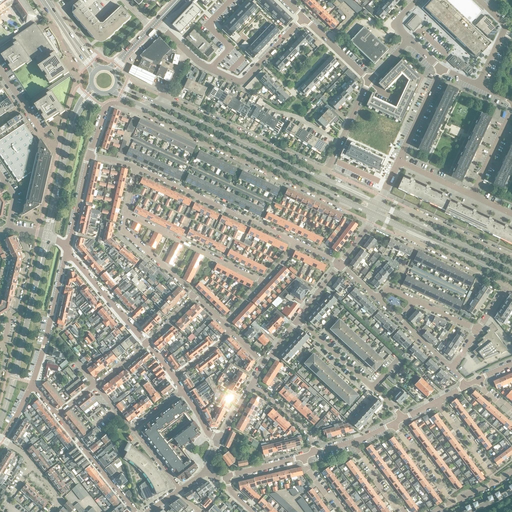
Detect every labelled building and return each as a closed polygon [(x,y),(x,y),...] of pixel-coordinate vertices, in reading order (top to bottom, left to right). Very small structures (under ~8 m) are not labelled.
[(0,0),(0,23),(1,22),(0,20),(0,12),(13,3),(26,22),(35,16),(24,0),(0,0)] [(253,0),(252,2),(255,5),(257,3),(281,26),(283,24),(285,26),(292,19),(284,11),(276,4),(271,0),(253,0)] [(311,8),(316,3),(313,0),(310,0),(307,4),(311,8)] [(395,6),(390,0),(389,0),(385,0),(383,3),(385,5),(391,10),(395,6)] [(431,1),(424,7),(476,56),(479,53),(479,52),(481,50),(483,52),(482,52),(483,52),(491,43),(489,41),(483,35),(477,29),(476,29),(470,23),(482,11),(470,0),(432,0),(431,1)] [(73,6),(72,13),(73,14),(74,15),(75,14),(79,20),(79,21),(80,23),(81,23),(82,23),(86,28),(86,29),(88,31),(88,32),(89,31),(93,36),(93,37),(93,38),(94,39),(95,39),(97,40),(98,41),(101,42),(103,41),(105,40),(106,40),(107,40),(108,38),(109,38),(108,37),(113,32),(114,33),(114,32),(116,31),(117,30),(116,30),(121,25),(122,26),(122,25),(124,24),(124,23),(124,22),(129,18),(130,18),(131,17),(127,12),(126,12),(122,7),(121,9),(107,21),(103,25),(100,25),(99,25),(96,20),(79,1),(75,5),(74,5),(73,6)] [(250,1),(243,9),(250,16),(258,8),(255,5),(252,2),(250,1)] [(193,3),(172,25),(180,33),(201,11),(193,3)] [(321,7),(316,3),(311,8),(315,12),(321,7)] [(374,11),(368,5),(366,8),(372,13),(374,11)] [(381,9),(386,15),(391,10),(385,5),(381,9)] [(321,7),(315,12),(320,17),(325,11),(321,7)] [(386,15),(381,9),(379,8),(376,11),(378,12),(376,14),(382,19),(386,15)] [(243,9),(235,17),(242,24),(250,16),(243,9)] [(329,15),(325,11),(320,17),(324,21),(329,15)] [(334,19),(329,15),(324,21),(328,25),(334,19)] [(420,23),(417,19),(419,17),(416,15),(407,25),(413,30),(420,23)] [(488,19),(485,16),(476,25),(480,29),(487,35),(494,28),(495,27),(492,23),(493,22),(489,18),(488,19)] [(235,17),(228,25),(231,28),(235,32),(235,31),(242,24),(235,17)] [(334,19),(328,25),(333,29),(338,23),(334,19)] [(14,46),(3,54),(14,71),(34,57),(51,82),(68,71),(35,23),(10,40),(12,43),(14,46)] [(272,24),(269,27),(276,34),(279,31),(272,24)] [(228,25),(223,30),(226,33),(231,28),(228,25)] [(269,27),(266,31),(273,38),(276,34),(269,27)] [(389,49),(385,46),(364,27),(350,42),(374,64),(389,49)] [(231,28),(226,33),(236,42),(241,37),(235,31),(235,32),(231,28)] [(497,32),(494,28),(487,35),(487,36),(490,39),(497,32)] [(185,38),(208,60),(219,49),(211,42),(209,44),(194,29),(185,38)] [(266,31),(263,34),(270,41),(273,38),(266,31)] [(307,42),(312,38),(311,37),(305,31),(301,36),(307,42)] [(263,34),(260,37),(267,44),(270,41),(263,34)] [(301,36),(296,41),(303,47),(307,42),(301,36)] [(138,67),(156,76),(169,82),(174,73),(174,72),(173,73),(159,66),(163,57),(166,54),(169,56),(173,52),(159,37),(159,38),(141,56),(140,55),(140,56),(142,58),(143,58),(138,67)] [(260,37),(257,40),(264,47),(267,44),(260,37)] [(257,40),(254,43),(261,50),(264,47),(257,40)] [(245,41),(240,46),(249,55),(254,50),(251,46),(245,41)] [(296,41),(292,46),(298,52),(300,53),(302,52),(300,50),(303,47),(296,41)] [(251,46),(254,50),(258,53),(261,50),(254,43),(251,46)] [(292,46),(287,50),(294,56),(298,52),(292,46)] [(254,50),(249,55),(253,59),(258,53),(254,50)] [(294,56),(287,50),(283,55),(289,61),(294,56)] [(177,65),(180,56),(175,55),(172,55),(171,59),(174,60),(172,64),(177,65)] [(283,55),(279,60),(285,66),(289,61),(283,55)] [(331,56),(327,61),(333,67),(337,62),(331,56)] [(457,61),(457,60),(454,57),(450,61),(457,67),(458,66),(459,64),(456,62),(457,61)] [(463,68),(465,65),(459,58),(457,60),(457,61),(456,62),(459,64),(458,66),(461,69),(462,68),(463,68)] [(285,66),(279,60),(278,60),(277,60),(275,62),(276,63),(274,65),(275,65),(273,67),(278,72),(285,66)] [(372,93),(366,105),(401,121),(413,95),(415,91),(418,85),(421,78),(420,77),(417,74),(411,69),(402,60),(378,84),(385,90),(401,73),(400,73),(401,72),(410,80),(411,81),(410,82),(409,82),(406,88),(397,108),(398,108),(397,110),(372,98),(374,94),(372,93)] [(329,72),(333,67),(327,61),(322,66),(329,72)] [(155,76),(132,65),(130,69),(128,74),(151,85),(153,80),(155,76)] [(465,65),(463,68),(469,74),(473,70),(469,67),(468,68),(465,65)] [(322,66),(318,70),(324,76),(329,72),(322,66)] [(318,70),(313,75),(320,81),(324,76),(318,70)] [(263,77),(261,79),(260,81),(265,85),(271,79),(266,74),(265,75),(263,77)] [(315,85),(320,81),(313,75),(309,79),(315,85)] [(188,92),(193,81),(188,79),(183,90),(184,88),(186,89),(185,91),(188,92)] [(195,95),(197,96),(202,86),(200,84),(202,80),(199,79),(197,83),(193,93),(195,94),(195,95)] [(265,85),(269,90),(275,83),(271,79),(265,85)] [(309,79),(305,84),(311,90),(315,85),(309,79)] [(355,83),(353,81),(351,79),(351,80),(347,84),(353,90),(358,86),(355,83)] [(197,83),(193,81),(188,92),(191,93),(191,92),(193,93),(197,83)] [(207,88),(202,86),(197,96),(197,97),(197,96),(200,97),(201,96),(203,97),(202,99),(206,89),(209,90),(211,84),(209,83),(207,88)] [(280,88),(275,83),(269,90),(274,94),(280,88)] [(213,99),(219,89),(211,84),(209,90),(209,91),(211,92),(208,97),(209,97),(210,95),(212,96),(211,98),(213,99)] [(306,95),(311,90),(305,84),(300,89),(301,90),(299,91),(305,97),(307,95),(306,95)] [(347,84),(342,89),(349,95),(353,90),(347,84)] [(444,94),(441,101),(451,106),(454,99),(455,97),(458,90),(448,85),(445,92),(444,91),(442,93),(444,94)] [(222,105),(228,95),(226,93),(228,90),(226,88),(224,92),(218,100),(220,102),(220,103),(222,105)] [(285,92),(280,88),(274,94),(279,98),(285,92)] [(224,92),(219,89),(213,99),(213,100),(213,99),(216,101),(217,99),(218,100),(224,92)] [(338,93),(340,95),(346,101),(350,96),(349,95),(342,89),(338,93)] [(60,104),(52,92),(36,103),(40,110),(44,107),(45,108),(41,111),(43,113),(47,110),(47,111),(43,114),(48,121),(64,109),(60,104)] [(229,92),(228,95),(222,105),(225,106),(225,105),(227,106),(232,97),(234,95),(229,92)] [(289,96),(285,92),(279,98),(283,103),(289,96)] [(342,105),(346,101),(340,95),(335,99),(342,105)] [(3,100),(10,110),(14,107),(8,97),(3,100)] [(237,100),(232,97),(227,106),(229,107),(228,109),(231,110),(237,100)] [(234,110),(236,111),(243,101),(244,99),(241,98),(239,102),(237,100),(231,110),(233,112),(234,110)] [(337,110),(342,105),(335,99),(333,98),(329,102),(337,110)] [(10,110),(3,100),(0,102),(0,105),(5,113),(10,110)] [(247,103),(243,101),(236,111),(238,113),(237,114),(240,115),(239,116),(240,116),(246,106),(247,103)] [(451,106),(441,101),(437,108),(436,107),(435,109),(436,110),(433,117),(443,122),(447,115),(446,115),(447,113),(448,113),(451,106)] [(250,108),(246,106),(240,116),(242,117),(243,116),(245,117),(244,119),(250,108)] [(257,107),(255,111),(250,118),(251,118),(252,116),(254,117),(253,119),(255,120),(261,110),(257,107)] [(325,113),(334,121),(336,119),(334,118),(336,116),(337,118),(338,118),(334,114),(335,112),(331,108),(329,110),(329,109),(325,113)] [(266,113),(261,110),(255,120),(255,121),(256,120),(258,122),(259,120),(261,121),(266,113)] [(318,114),(321,117),(329,124),(330,122),(331,123),(333,121),(333,122),(334,121),(325,113),(323,115),(320,112),(318,114)] [(264,126),(270,116),(266,113),(261,121),(260,123),(264,126)] [(275,118),(277,115),(275,113),(273,117),(270,116),(264,126),(268,128),(269,127),(275,118)] [(488,125),(492,118),(481,113),(478,120),(477,122),(474,129),(484,134),(487,127),(489,128),(490,126),(488,125)] [(15,124),(22,120),(24,118),(21,114),(12,119),(15,124)] [(330,125),(329,124),(321,117),(318,121),(317,120),(315,122),(320,127),(322,125),(326,129),(327,129),(325,127),(327,126),(328,127),(330,125)] [(429,126),(426,133),(436,138),(439,131),(440,129),(443,122),(433,117),(430,124),(429,123),(427,125),(429,126)] [(279,121),(275,118),(269,127),(271,128),(271,129),(273,131),(279,121)] [(7,130),(15,124),(12,119),(4,125),(7,130)] [(154,126),(146,122),(140,119),(137,128),(151,134),(154,126)] [(284,124),(279,121),(273,131),(276,132),(276,131),(278,132),(277,134),(284,124)] [(289,135),(295,125),(289,121),(285,127),(287,128),(284,132),(284,133),(286,131),(287,132),(287,133),(289,135)] [(298,126),(295,125),(289,135),(292,136),(292,135),(294,136),(302,123),(300,122),(298,126)] [(298,140),(298,141),(304,130),(302,129),(304,125),(302,123),(294,136),(296,137),(296,139),(298,140)] [(24,124),(10,134),(9,134),(0,140),(0,153),(18,181),(31,173),(32,173),(22,216),(39,206),(40,204),(41,204),(52,156),(51,156),(51,154),(40,138),(38,145),(35,140),(36,140),(35,137),(34,138),(24,124)] [(151,134),(158,137),(165,141),(169,133),(154,126),(151,134)] [(307,146),(313,136),(311,134),(313,130),(311,129),(309,133),(303,142),(305,143),(304,144),(307,146)] [(484,134),(474,129),(470,136),(471,136),(470,138),(469,138),(466,145),(477,150),(480,143),(481,144),(482,141),(481,141),(484,134)] [(309,133),(304,130),(298,141),(298,140),(301,142),(301,140),(303,142),(309,133)] [(183,139),(174,135),(169,133),(165,141),(179,147),(183,139)] [(421,142),(418,149),(421,150),(428,154),(432,147),(431,146),(432,144),(433,145),(436,138),(426,133),(422,139),(421,139),(420,141),(421,142)] [(320,134),(317,138),(312,147),(314,148),(313,150),(316,151),(315,151),(316,151),(322,141),(319,140),(322,136),(320,134)] [(317,138),(313,136),(307,146),(309,147),(310,146),(312,147),(317,138)] [(179,147),(186,151),(192,154),(196,145),(183,139),(179,147)] [(341,153),(340,156),(370,170),(375,172),(379,174),(381,170),(382,170),(384,167),(382,166),(386,157),(383,155),(382,158),(355,145),(356,143),(347,139),(344,145),(349,147),(347,151),(343,150),(341,153)] [(329,145),(322,141),(316,151),(318,153),(319,151),(321,152),(320,154),(322,151),(324,152),(329,145)] [(459,161),(469,166),(472,159),(474,160),(475,157),(473,157),(477,150),(466,145),(463,152),(462,154),(459,161)] [(127,155),(132,158),(135,151),(136,149),(134,148),(133,149),(130,148),(127,155)] [(132,158),(137,160),(141,153),(135,151),(132,158)] [(202,161),(205,154),(200,151),(197,158),(202,161)] [(501,168),(511,173),(511,171),(511,153),(508,152),(505,159),(504,158),(503,161),(504,161),(501,168)] [(143,163),(146,156),(141,153),(137,160),(143,163)] [(206,154),(205,154),(202,161),(207,163),(210,156),(206,154)] [(143,163),(148,165),(151,158),(146,156),(143,163)] [(212,166),(216,159),(211,157),(211,156),(210,156),(207,163),(212,166)] [(153,168),(156,161),(151,158),(148,165),(153,168)] [(216,159),(212,166),(218,168),(221,161),(216,159)] [(153,168),(158,170),(162,163),(156,161),(153,168)] [(221,161),(218,168),(223,171),(226,164),(222,162),(222,161),(221,161)] [(469,166),(459,161),(456,168),(455,170),(451,177),(462,182),(465,175),(466,176),(467,173),(466,173),(469,166)] [(164,173),(167,165),(162,163),(158,170),(164,173)] [(232,166),(226,164),(223,171),(228,173),(232,166)] [(164,173),(169,175),(172,168),(167,165),(164,173)] [(234,176),(237,169),(232,166),(228,173),(234,176)] [(169,175),(174,178),(177,170),(172,168),(169,175)] [(496,177),(493,184),(503,189),(507,182),(506,182),(507,180),(508,180),(511,173),(501,168),(498,175),(496,174),(495,177),(496,177)] [(174,178),(180,180),(183,173),(177,170),(174,178)] [(245,181),(248,174),(243,171),(239,178),(245,181)] [(125,183),(126,176),(120,175),(120,174),(118,174),(117,176),(117,177),(120,178),(119,181),(125,183)] [(186,181),(191,184),(195,177),(189,174),(186,181)] [(245,181),(250,183),(253,176),(249,174),(248,174),(245,181)] [(255,186),(259,179),(254,177),(254,176),(253,176),(250,183),(255,186)] [(146,186),(149,180),(143,177),(140,183),(146,186)] [(196,186),(200,179),(195,177),(191,184),(196,186)] [(410,180),(403,177),(398,188),(404,191),(405,191),(405,190),(408,191),(407,192),(407,193),(408,192),(414,195),(419,185),(413,182),(414,179),(411,178),(410,180)] [(196,186),(202,189),(205,182),(200,179),(196,186)] [(255,186),(261,188),(264,181),(259,179),(255,186)] [(155,183),(149,180),(146,186),(152,189),(155,183)] [(266,191),(269,184),(264,181),(261,188),(266,191)] [(207,191),(210,184),(205,182),(202,189),(207,191)] [(161,186),(155,183),(152,189),(158,192),(161,186)] [(207,191),(212,194),(216,187),(210,184),(207,191)] [(266,191),(271,193),(274,186),(269,184),(266,191)] [(423,200),(430,203),(435,192),(428,189),(430,187),(427,185),(425,188),(419,185),(414,195),(420,198),(420,199),(421,199),(421,198),(423,199),(423,200)] [(165,194),(167,189),(161,186),(158,192),(165,194)] [(271,193),(276,196),(277,196),(280,189),(275,186),(274,186),(271,193)] [(122,196),(123,189),(115,187),(114,189),(117,190),(116,194),(122,196)] [(217,196),(221,189),(216,187),(212,194),(217,196)] [(173,192),(167,189),(165,194),(171,197),(173,192)] [(217,196),(223,199),(226,192),(221,189),(217,196)] [(290,198),(293,191),(291,190),(288,189),(284,196),(290,198)] [(290,198),(296,201),(299,194),(298,194),(298,193),(296,192),(296,193),(293,191),(290,198)] [(177,200),(179,195),(173,192),(171,197),(177,200)] [(223,199),(228,201),(231,194),(226,192),(223,199)] [(445,213),(445,212),(450,202),(451,200),(444,197),(445,194),(443,193),(441,195),(435,192),(430,203),(436,206),(437,205),(439,206),(439,207),(439,208),(439,207),(446,210),(444,212),(445,213)] [(228,201),(233,204),(237,197),(231,194),(228,201)] [(296,201),(301,204),(304,197),(304,196),(302,195),(299,194),(296,201)] [(185,198),(179,195),(177,200),(183,203),(185,198)] [(233,204),(239,206),(242,199),(237,197),(233,204)] [(301,204),(307,206),(310,199),(309,199),(309,198),(307,197),(307,198),(304,197),(301,204)] [(185,198),(183,203),(189,206),(192,201),(185,198)] [(239,206),(244,209),(247,202),(242,199),(239,206)] [(310,199),(307,206),(312,209),(315,202),(315,201),(313,200),(310,199)] [(119,209),(120,202),(114,201),(111,200),(111,202),(111,203),(114,204),(113,207),(119,209)] [(249,211),(252,204),(247,202),(244,209),(249,211)] [(318,203),(315,202),(312,209),(317,211),(321,204),(320,204),(318,203)] [(461,220),(466,209),(460,206),(461,203),(458,202),(457,205),(450,202),(445,212),(451,215),(451,216),(452,216),(452,215),(454,216),(454,217),(461,220)] [(83,211),(98,214),(100,215),(100,212),(91,209),(92,207),(88,206),(88,205),(87,204),(86,203),(84,204),(84,206),(83,206),(83,208),(83,211)] [(195,203),(192,209),(199,212),(201,206),(195,203)] [(249,211),(254,214),(258,206),(252,204),(249,211)] [(324,205),(321,204),(317,211),(323,214),(326,207),(326,206),(324,205)] [(140,215),(143,210),(137,206),(134,212),(140,215)] [(207,209),(201,206),(199,212),(201,213),(201,215),(204,216),(205,214),(207,209)] [(258,206),(254,214),(260,216),(263,209),(258,206)] [(323,214),(328,216),(332,209),(331,209),(329,208),(326,207),(323,214)] [(205,214),(211,217),(213,212),(207,209),(205,214)] [(328,216),(334,219),(337,212),(336,212),(337,211),(335,210),(334,211),(332,209),(328,216)] [(470,224),(476,227),(481,216),(475,213),(476,211),(473,209),(472,212),(466,209),(461,220),(467,223),(468,222),(470,223),(470,224)] [(140,215),(146,218),(149,213),(143,210),(140,215)] [(220,215),(213,212),(211,217),(217,220),(220,215)] [(337,212),(334,219),(340,222),(343,215),(337,212)] [(146,218),(152,221),(155,216),(149,213),(146,218)] [(265,218),(272,221),(274,216),(268,213),(265,218)] [(81,220),(99,224),(99,222),(90,219),(90,217),(82,215),(82,216),(81,216),(81,217),(81,218),(81,220)] [(152,221),(158,224),(161,219),(155,216),(152,221)] [(220,221),(226,224),(228,219),(222,216),(220,221)] [(280,219),(274,216),(272,221),(278,224),(280,219)] [(488,220),(481,216),(476,227),(483,230),(483,231),(484,229),(486,230),(485,232),(486,232),(486,231),(492,235),(498,224),(491,221),(492,218),(489,217),(488,220)] [(278,224),(284,227),(286,221),(286,222),(287,220),(281,217),(280,219),(278,224)] [(158,224),(164,227),(167,222),(161,219),(158,224)] [(235,222),(228,219),(226,224),(232,227),(235,222)] [(284,227),(290,230),(292,224),(286,222),(286,221),(284,227)] [(348,227),(353,231),(357,225),(353,221),(348,227)] [(131,228),(138,232),(137,231),(138,229),(139,229),(141,225),(134,222),(132,226),(131,227),(132,227),(131,229),(131,228)] [(164,227),(170,230),(173,225),(167,222),(164,227)] [(236,231),(234,234),(237,236),(239,233),(237,232),(238,230),(241,225),(235,222),(232,227),(235,229),(234,231),(236,231)] [(290,230),(296,233),(298,227),(292,224),(290,230)] [(502,239),(508,242),(511,233),(511,230),(507,228),(508,226),(505,224),(504,227),(498,224),(492,235),(499,238),(498,238),(499,238),(500,237),(502,238),(501,239),(502,239)] [(170,230),(176,233),(179,228),(173,225),(170,230)] [(247,228),(241,225),(238,230),(244,233),(247,228)] [(296,233),(302,236),(304,230),(298,227),(296,233)] [(349,236),(353,231),(348,227),(344,232),(349,236)] [(179,228),(176,233),(182,236),(185,231),(179,228)] [(251,228),(250,229),(248,234),(255,237),(257,231),(251,228)] [(187,235),(194,238),(196,232),(190,229),(187,235)] [(308,238),(311,233),(304,230),(302,236),(308,238)] [(345,241),(349,236),(344,232),(342,230),(340,232),(343,234),(340,237),(345,241)] [(263,234),(257,231),(255,237),(261,240),(263,234)] [(111,238),(112,233),(105,232),(103,238),(99,237),(97,242),(99,243),(111,238)] [(151,239),(159,242),(158,242),(159,239),(160,240),(162,236),(155,232),(153,237),(152,237),(153,237),(152,239),(151,239)] [(200,241),(202,235),(196,232),(194,238),(200,241)] [(308,238),(314,241),(317,236),(311,233),(308,238)] [(269,237),(263,234),(261,240),(267,242),(269,237)] [(200,241),(206,244),(208,238),(202,235),(200,241)] [(14,236),(4,240),(11,255),(12,255),(13,258),(13,260),(21,262),(22,257),(19,251),(21,250),(19,247),(21,246),(17,239),(16,239),(14,236)] [(317,236),(314,241),(320,244),(323,239),(317,236)] [(77,250),(86,242),(84,240),(85,239),(77,237),(76,240),(75,240),(75,242),(76,243),(75,246),(75,247),(77,250)] [(275,240),(269,237),(267,242),(273,245),(275,240)] [(341,246),(345,241),(340,237),(336,243),(341,246)] [(367,242),(372,245),(376,240),(371,237),(367,242)] [(111,239),(111,238),(99,243),(101,245),(102,243),(103,244),(104,242),(110,247),(115,242),(111,239)] [(212,247),(214,241),(208,238),(206,244),(212,247)] [(159,242),(151,239),(152,239),(149,243),(150,244),(149,246),(148,245),(155,249),(156,249),(154,248),(156,246),(158,242),(159,242)] [(393,248),(396,242),(391,239),(388,245),(390,247),(389,249),(390,250),(392,251),(393,248)] [(81,254),(91,246),(92,244),(95,241),(92,240),(89,243),(89,244),(85,247),(84,245),(86,243),(86,242),(77,250),(78,251),(77,251),(78,253),(79,253),(81,254)] [(275,240),(273,245),(279,248),(281,242),(275,240)] [(212,247),(218,250),(220,244),(214,241),(212,247)] [(110,255),(119,245),(115,242),(110,247),(112,249),(110,251),(108,254),(110,255)] [(172,249),(179,253),(179,252),(178,252),(180,250),(182,246),(183,246),(175,242),(175,243),(173,247),(174,248),(173,249),(172,249)] [(288,245),(281,242),(279,248),(285,251),(288,245)] [(375,248),(372,245),(367,242),(363,247),(368,251),(371,248),(374,250),(375,248)] [(396,250),(399,251),(402,244),(396,242),(393,248),(396,249),(396,250)] [(341,246),(336,243),(332,248),(337,252),(341,246)] [(220,244),(218,250),(224,253),(227,248),(220,244)] [(403,256),(404,253),(407,247),(402,244),(399,251),(398,253),(403,256)] [(122,248),(119,245),(110,255),(112,257),(114,254),(114,255),(116,253),(118,254),(122,248)] [(83,258),(84,258),(90,253),(94,250),(91,246),(81,254),(82,255),(82,256),(83,257),(83,258)] [(122,256),(127,251),(123,247),(122,248),(118,254),(119,255),(120,254),(122,256)] [(407,247),(404,253),(407,254),(407,255),(409,256),(409,255),(410,256),(413,249),(407,247)] [(169,255),(176,259),(175,259),(176,256),(177,257),(179,253),(172,249),(170,254),(169,254),(170,254),(169,256),(169,255)] [(362,249),(358,254),(363,258),(364,259),(368,254),(362,249)] [(234,259),(236,253),(230,250),(227,256),(234,259)] [(131,254),(127,251),(122,256),(126,260),(131,254)] [(293,257),(299,260),(302,254),(295,251),(293,257)] [(86,261),(87,262),(98,254),(96,252),(92,255),(90,253),(84,258),(84,259),(84,260),(85,261),(86,261)] [(414,261),(428,267),(432,259),(426,256),(426,255),(424,254),(424,255),(418,252),(414,261)] [(193,259),(200,263),(199,262),(200,260),(201,260),(203,256),(204,256),(196,253),(194,257),(194,258),(194,260),(193,259)] [(234,259),(240,262),(242,256),(236,253),(234,259)] [(98,254),(87,262),(89,264),(90,266),(91,266),(97,261),(99,259),(98,257),(99,255),(98,254)] [(130,263),(135,257),(131,254),(126,260),(130,263)] [(308,257),(302,254),(299,260),(305,263),(308,257)] [(359,263),(363,258),(358,254),(354,259),(359,263)] [(176,259),(169,255),(168,256),(169,256),(167,260),(166,260),(167,261),(166,262),(165,262),(173,266),(172,265),(173,263),(174,263),(176,259)] [(93,269),(94,270),(104,262),(109,257),(108,256),(103,260),(99,263),(97,261),(91,266),(91,267),(91,268),(92,269),(93,269)] [(246,265),(248,259),(242,256),(240,262),(246,265)] [(136,263),(139,260),(138,260),(138,259),(137,258),(136,258),(135,257),(130,263),(132,265),(132,266),(133,267),(136,264),(137,264),(136,263)] [(314,260),(308,257),(305,263),(311,266),(314,260)] [(189,266),(197,270),(197,269),(196,269),(197,267),(198,267),(200,263),(193,259),(193,260),(191,264),(190,264),(191,265),(190,266),(189,266)] [(246,265),(252,268),(254,262),(248,259),(246,265)] [(359,263),(354,259),(350,264),(355,268),(359,263)] [(432,259),(428,267),(442,274),(446,265),(440,262),(438,261),(432,259)] [(320,263),(314,260),(311,266),(317,268),(320,263)] [(142,271),(143,270),(142,270),(148,264),(144,261),(138,267),(142,271)] [(102,267),(106,264),(104,262),(94,270),(96,272),(96,273),(97,274),(98,274),(104,269),(102,267)] [(252,268),(257,271),(260,265),(254,262),(252,268)] [(148,263),(148,264),(142,270),(143,270),(145,272),(143,274),(145,275),(148,273),(152,267),(148,263)] [(320,263),(317,268),(323,271),(326,266),(320,263)] [(224,267),(217,264),(215,270),(221,273),(224,267)] [(384,267),(382,268),(389,274),(393,269),(392,269),(394,267),(391,266),(392,265),(390,264),(389,265),(386,264),(385,264),(384,266),(384,267)] [(20,268),(9,265),(8,271),(10,272),(18,273),(20,268)] [(257,271),(263,274),(264,274),(266,268),(260,265),(257,271)] [(442,274),(456,280),(460,272),(454,269),(454,268),(452,267),(452,268),(446,265),(442,274)] [(152,267),(148,273),(150,275),(148,276),(150,278),(156,271),(157,269),(153,266),(152,267)] [(186,272),(194,276),(193,276),(194,273),(195,274),(197,270),(189,266),(190,266),(187,271),(188,271),(187,273),(186,272)] [(221,273),(227,276),(229,270),(224,267),(221,273)] [(280,272),(284,276),(289,271),(285,267),(280,272)] [(167,281),(169,278),(168,277),(158,268),(157,269),(156,271),(167,281)] [(385,279),(389,274),(382,268),(378,273),(385,279)] [(104,281),(110,276),(113,274),(116,271),(114,269),(111,272),(108,274),(106,271),(100,277),(100,278),(101,280),(102,280),(104,281)] [(227,276),(233,279),(235,273),(229,270),(227,276)] [(64,294),(72,296),(74,297),(75,294),(74,294),(73,294),(72,294),(73,290),(70,289),(72,282),(73,277),(75,276),(75,275),(74,272),(73,272),(72,272),(70,272),(70,273),(69,273),(70,276),(68,276),(66,285),(65,289),(64,289),(64,291),(64,292),(64,294)] [(194,276),(186,272),(186,273),(184,277),(184,278),(184,279),(183,279),(190,283),(189,282),(190,280),(191,280),(193,276),(194,276)] [(280,272),(275,277),(280,281),(284,276),(280,272)] [(460,272),(456,280),(469,286),(473,278),(467,275),(468,275),(465,274),(460,272)] [(233,279),(238,282),(241,276),(235,273),(233,279)] [(374,278),(375,278),(381,284),(385,279),(378,273),(374,278)] [(76,281),(80,287),(84,283),(83,283),(84,282),(82,281),(77,274),(75,275),(75,276),(73,277),(72,282),(76,281)] [(113,280),(107,285),(108,287),(108,288),(109,289),(110,289),(111,290),(117,284),(115,282),(121,277),(119,275),(113,280)] [(107,285),(113,280),(110,276),(104,281),(105,283),(106,285),(107,285)] [(238,282),(244,285),(247,279),(241,276),(238,282)] [(411,289),(417,292),(421,283),(407,276),(403,285),(409,288),(411,289)] [(271,282),(275,286),(280,281),(275,277),(271,282)] [(341,286),(343,289),(345,286),(343,284),(345,281),(343,280),(344,279),(343,278),(342,277),(341,277),(340,278),(340,277),(336,283),(341,286)] [(164,292),(163,291),(157,286),(154,283),(150,279),(149,278),(147,281),(152,286),(161,295),(162,294),(164,292)] [(376,288),(381,284),(375,278),(371,283),(376,288)] [(244,285),(250,288),(251,288),(253,282),(247,279),(244,285)] [(474,281),(484,285),(475,298),(483,303),(487,298),(488,296),(491,291),(487,287),(488,285),(475,279),(474,281)] [(301,280),(295,288),(305,295),(307,292),(306,291),(308,289),(302,285),(304,283),(301,280)] [(130,283),(128,281),(125,284),(121,288),(119,286),(113,292),(116,295),(130,283)] [(271,282),(266,287),(271,291),(275,286),(271,282)] [(131,284),(130,283),(116,295),(119,299),(125,293),(124,291),(131,284)] [(201,292),(205,287),(200,283),(196,287),(201,292)] [(340,293),(343,289),(341,286),(336,283),(332,288),(340,293)] [(435,289),(421,283),(417,292),(423,294),(422,295),(425,296),(425,295),(431,298),(435,289)] [(179,301),(182,297),(172,288),(173,287),(169,284),(167,286),(172,291),(170,292),(179,301)] [(175,285),(173,287),(172,288),(182,297),(186,294),(179,287),(178,288),(175,285)] [(83,295),(89,289),(86,286),(80,291),(81,293),(76,297),(77,300),(83,295)] [(205,296),(210,292),(211,291),(206,286),(205,287),(201,292),(205,296)] [(125,293),(119,299),(122,302),(135,291),(137,289),(136,287),(129,293),(128,291),(125,293)] [(262,291),(266,296),(271,291),(266,287),(262,291)] [(295,288),(289,296),(290,296),(293,298),(294,296),(300,300),(302,298),(305,295),(295,288)] [(353,299),(359,293),(355,288),(349,295),(353,299)] [(89,289),(83,295),(84,297),(80,300),(76,303),(78,306),(86,299),(92,293),(89,290),(89,289)] [(176,304),(179,301),(170,292),(169,294),(165,289),(163,290),(163,291),(164,292),(176,304)] [(438,302),(445,305),(449,296),(435,289),(431,298),(436,301),(438,302)] [(272,303),(276,307),(285,298),(290,302),(293,298),(290,296),(289,296),(288,294),(289,293),(285,290),(272,303)] [(137,292),(135,291),(122,302),(125,306),(131,300),(130,298),(137,292)] [(262,291),(257,296),(262,301),(266,296),(262,291)] [(172,308),(176,304),(164,292),(162,294),(167,299),(165,301),(172,308)] [(210,301),(215,297),(210,292),(205,296),(210,301)] [(92,293),(86,299),(87,301),(80,307),(81,309),(95,297),(92,293)] [(325,298),(333,304),(337,300),(330,293),(329,294),(327,296),(328,296),(327,297),(326,298),(326,297),(325,298)] [(359,293),(353,299),(358,303),(364,297),(359,293)] [(10,302),(12,303),(13,297),(5,295),(3,294),(1,300),(10,302)] [(63,300),(75,303),(74,300),(71,300),(72,296),(64,294),(64,295),(63,300)] [(133,302),(131,300),(125,306),(128,309),(141,298),(143,295),(142,294),(140,296),(140,295),(138,297),(133,302)] [(169,311),(172,308),(165,301),(164,302),(156,294),(154,296),(158,300),(169,311)] [(252,301),(257,306),(262,301),(257,296),(252,301)] [(462,302),(449,296),(445,305),(450,307),(452,308),(458,311),(460,306),(462,302)] [(95,297),(81,309),(82,311),(90,304),(92,306),(98,301),(95,297)] [(210,301),(215,306),(219,301),(215,297),(210,301)] [(358,303),(362,307),(368,301),(364,297),(358,303)] [(136,305),(142,299),(141,298),(128,309),(131,313),(138,307),(136,305)] [(329,309),(333,304),(325,298),(323,300),(324,301),(323,302),(322,302),(329,309)] [(479,309),(483,303),(475,298),(467,311),(467,312),(461,309),(460,312),(470,316),(472,314),(475,316),(478,311),(479,311),(480,309),(479,309)] [(511,303),(506,299),(503,304),(511,310),(511,309),(511,303)] [(0,314),(5,311),(4,310),(8,306),(9,306),(10,302),(1,300),(0,302),(0,314)] [(165,314),(169,311),(158,300),(156,302),(157,303),(160,306),(159,308),(165,314)] [(98,301),(92,306),(84,313),(85,315),(94,308),(95,310),(102,305),(99,301),(98,301)] [(215,306),(220,310),(224,306),(219,301),(215,306)] [(368,301),(362,307),(367,311),(373,305),(368,301)] [(282,312),(290,318),(294,313),(299,306),(294,302),(289,309),(286,306),(286,307),(285,306),(283,308),(284,309),(282,312)] [(325,313),(329,309),(322,302),(319,304),(320,305),(319,306),(318,306),(325,313)] [(206,313),(196,303),(192,307),(202,317),(206,313)] [(251,303),(246,308),(251,312),(252,314),(257,309),(251,303)] [(511,310),(503,304),(500,308),(509,314),(511,310)] [(373,305),(367,311),(371,315),(377,309),(373,305)] [(60,312),(73,315),(74,312),(69,310),(69,308),(61,306),(60,312)] [(224,306),(220,310),(225,315),(229,311),(224,306)] [(321,317),(325,313),(318,306),(316,308),(316,309),(315,310),(315,311),(314,310),(321,317)] [(92,324),(94,323),(107,312),(104,307),(97,313),(99,314),(90,322),(92,324)] [(201,319),(202,317),(192,307),(189,310),(196,317),(197,316),(201,319)] [(246,317),(251,312),(246,308),(242,313),(246,317)] [(506,318),(509,314),(500,308),(497,313),(506,319),(506,318)] [(154,309),(153,311),(161,319),(164,315),(158,309),(156,311),(154,309)] [(158,322),(161,319),(153,311),(152,310),(150,312),(152,314),(153,313),(154,314),(151,316),(158,322)] [(198,319),(196,317),(189,310),(186,314),(196,324),(198,321),(196,320),(198,319)] [(273,319),(280,326),(280,325),(281,323),(282,324),(283,322),(283,321),(284,321),(282,319),(284,317),(277,310),(274,314),(276,316),(273,318),(274,319),(273,319)] [(310,314),(317,321),(321,317),(314,310),(312,313),(311,314),(311,315),(310,314)] [(412,315),(420,322),(422,319),(420,317),(422,315),(417,310),(412,315)] [(378,322),(384,315),(379,311),(373,318),(378,322)] [(110,315),(107,312),(94,323),(96,324),(103,319),(104,321),(110,315)] [(242,313),(237,318),(242,322),(246,317),(242,313)] [(497,313),(494,318),(495,318),(494,318),(501,326),(503,323),(503,324),(506,319),(497,313)] [(194,325),(196,324),(186,314),(182,317),(189,324),(191,322),(194,325)] [(313,325),(317,321),(310,314),(310,315),(308,317),(308,318),(307,319),(313,325)] [(110,315),(104,321),(99,325),(94,329),(96,331),(101,327),(106,323),(108,325),(98,334),(101,337),(106,333),(105,332),(107,330),(110,327),(111,329),(118,324),(117,323),(117,322),(116,322),(110,315)] [(388,319),(384,315),(378,322),(382,326),(388,319)] [(418,324),(420,322),(412,315),(408,320),(413,324),(415,322),(418,324)] [(146,316),(144,317),(153,327),(157,323),(151,317),(149,319),(146,316)] [(280,326),(273,319),(274,319),(273,318),(271,316),(269,319),(271,321),(269,323),(275,329),(276,330),(278,328),(278,327),(279,325),(280,326)] [(435,325),(437,327),(441,319),(435,317),(433,316),(431,321),(431,322),(435,324),(435,325)] [(150,330),(153,327),(144,317),(143,319),(144,321),(145,321),(146,322),(144,324),(150,330)] [(188,325),(189,324),(182,317),(179,321),(190,331),(192,329),(188,325)] [(67,319),(58,318),(58,320),(57,320),(57,322),(57,323),(57,324),(58,324),(57,328),(63,329),(64,325),(65,325),(66,322),(69,323),(69,322),(70,322),(70,320),(67,319)] [(237,327),(242,322),(237,318),(232,323),(237,327)] [(336,323),(331,329),(336,334),(341,339),(346,344),(351,349),(357,353),(362,358),(367,363),(370,365),(375,370),(384,361),(378,356),(375,353),(370,349),(365,344),(360,339),(355,334),(350,330),(345,325),(339,320),(338,319),(335,322),(336,323)] [(393,323),(388,319),(382,326),(386,330),(393,323)] [(444,328),(446,322),(441,319),(437,327),(439,328),(440,326),(444,328)] [(205,330),(206,331),(210,327),(212,329),(217,324),(213,320),(206,328),(205,330)] [(146,334),(150,330),(144,324),(141,321),(138,324),(146,334)] [(188,333),(190,331),(179,321),(175,324),(182,331),(184,329),(188,333)] [(256,334),(257,334),(258,334),(257,333),(262,328),(261,327),(255,321),(251,325),(254,328),(253,330),(252,328),(245,335),(250,340),(256,334)] [(262,328),(266,332),(268,334),(270,332),(271,333),(272,333),(273,333),(274,332),(274,331),(275,329),(269,323),(266,326),(264,324),(261,327),(262,328)] [(393,323),(386,330),(389,332),(390,330),(393,332),(397,327),(393,323)] [(221,328),(217,324),(212,329),(214,331),(210,335),(212,337),(216,333),(215,333),(221,328)] [(173,326),(169,330),(174,336),(174,335),(176,338),(180,334),(173,326)] [(224,331),(221,328),(215,333),(216,333),(218,335),(214,339),(215,340),(219,337),(224,331)] [(479,346),(473,351),(476,356),(479,353),(485,360),(487,357),(488,358),(491,356),(492,357),(495,354),(496,355),(499,353),(507,350),(508,349),(505,346),(490,328),(486,331),(488,333),(482,338),(483,340),(477,345),(479,346)] [(115,339),(117,336),(119,335),(118,334),(114,330),(115,330),(111,334),(112,336),(115,339)] [(170,339),(174,336),(169,330),(165,334),(171,340),(170,339)] [(298,334),(298,335),(305,341),(309,337),(302,330),(302,331),(300,333),(299,334),(299,335),(298,334)] [(399,339),(403,334),(399,330),(393,337),(397,341),(399,339)] [(422,336),(427,340),(431,335),(427,331),(422,336)] [(431,335),(427,340),(431,344),(432,343),(434,346),(438,342),(433,337),(435,335),(436,332),(435,331),(433,333),(431,335)] [(138,342),(132,335),(130,337),(126,332),(124,334),(128,338),(134,345),(138,342)] [(204,340),(208,347),(213,343),(209,336),(208,337),(205,332),(203,334),(206,337),(207,336),(207,337),(204,340)] [(459,332),(455,337),(461,341),(463,339),(462,339),(464,335),(459,332)] [(87,336),(92,343),(96,341),(90,334),(87,336)] [(167,343),(171,340),(165,334),(161,337),(167,343)] [(403,334),(399,339),(397,341),(401,345),(408,339),(403,334)] [(130,348),(122,338),(119,335),(117,336),(122,343),(121,344),(126,351),(130,348)] [(263,335),(258,340),(264,346),(269,341),(263,335)] [(294,339),(301,346),(305,341),(298,335),(296,337),(297,338),(296,339),(295,339),(294,339)] [(208,347),(204,340),(200,336),(199,337),(201,341),(202,340),(202,341),(199,344),(203,350),(208,346),(208,347)] [(92,344),(87,337),(84,340),(89,346),(92,344)] [(130,348),(134,345),(128,338),(126,340),(123,337),(122,338),(130,348)] [(164,346),(167,343),(161,337),(158,340),(165,349),(166,348),(164,346)] [(223,344),(221,346),(223,347),(227,344),(229,345),(229,346),(234,340),(230,337),(223,344)] [(460,343),(461,341),(455,337),(452,342),(457,346),(460,342),(460,343)] [(290,343),(298,350),(301,346),(294,339),(292,341),(293,342),(292,343),(291,343),(290,343)] [(408,339),(401,345),(406,349),(412,343),(408,339)] [(165,349),(158,340),(154,344),(160,350),(162,348),(164,350),(165,349)] [(203,350),(199,344),(195,340),(194,341),(196,344),(197,344),(198,345),(194,348),(198,354),(203,350)] [(237,344),(234,340),(229,346),(229,345),(225,349),(227,351),(230,347),(232,349),(237,344)] [(455,349),(457,346),(452,342),(448,347),(448,348),(454,352),(456,350),(455,349)] [(113,345),(121,355),(125,352),(120,345),(118,347),(115,343),(113,345)] [(286,347),(294,354),(298,350),(290,343),(288,345),(289,346),(288,347),(287,348),(287,347),(286,347)] [(234,355),(241,347),(237,344),(232,349),(234,351),(231,355),(232,357),(234,355)] [(117,358),(121,355),(113,345),(111,346),(114,350),(112,351),(117,358)] [(412,356),(414,354),(419,349),(414,345),(409,350),(412,353),(411,354),(412,356)] [(102,348),(113,362),(116,359),(108,348),(106,349),(104,346),(102,348)] [(194,357),(198,354),(194,348),(190,351),(189,350),(190,349),(187,346),(186,348),(189,352),(194,358),(194,357)] [(448,348),(448,347),(446,346),(444,348),(447,350),(444,354),(447,356),(448,355),(450,356),(453,353),(454,352),(448,348)] [(283,351),(290,358),(294,354),(286,347),(284,350),(285,350),(284,351),(283,352),(283,351)] [(50,350),(49,356),(59,358),(60,352),(56,351),(56,349),(51,348),(51,350),(50,350)] [(109,365),(113,362),(102,348),(100,350),(104,356),(103,357),(109,365)] [(235,360),(236,361),(245,352),(242,348),(236,354),(238,356),(235,360)] [(224,356),(218,349),(213,353),(221,363),(226,359),(224,356)] [(423,354),(419,349),(414,354),(418,358),(423,354)] [(105,368),(109,365),(103,357),(101,358),(97,353),(94,350),(92,351),(105,368)] [(189,362),(194,358),(189,352),(185,355),(184,354),(185,353),(183,350),(181,351),(184,356),(189,362)] [(101,371),(105,368),(92,351),(90,353),(93,357),(97,362),(95,363),(101,371)] [(143,355),(148,360),(152,357),(147,351),(143,355)] [(167,358),(170,362),(176,358),(174,355),(175,354),(175,355),(179,353),(177,351),(173,354),(167,358)] [(279,356),(286,362),(290,358),(283,351),(282,351),(280,354),(281,354),(280,355),(279,356)] [(249,356),(245,352),(236,361),(238,363),(241,359),(242,360),(243,361),(246,359),(249,356)] [(221,363),(213,353),(208,357),(213,363),(216,360),(220,364),(221,363)] [(313,354),(305,364),(310,368),(313,371),(318,376),(323,381),(328,385),(334,390),(339,395),(344,400),(349,405),(355,399),(356,400),(359,397),(358,395),(352,390),(347,386),(342,381),(337,376),(332,371),(327,367),(322,362),(319,359),(313,354)] [(411,366),(416,371),(420,367),(419,367),(418,368),(415,365),(418,361),(420,360),(423,363),(427,358),(423,354),(418,358),(411,366)] [(144,364),(145,364),(148,360),(143,355),(140,358),(139,358),(144,364)] [(255,361),(249,356),(246,359),(243,361),(252,366),(253,364),(254,364),(254,363),(254,362),(255,361)] [(140,366),(142,364),(147,369),(149,368),(147,366),(145,364),(144,364),(139,358),(140,358),(139,357),(135,361),(140,366)] [(170,362),(172,366),(179,362),(183,359),(182,357),(178,360),(179,360),(178,361),(176,358),(170,362)] [(204,361),(208,367),(208,366),(209,368),(214,364),(213,363),(208,357),(204,361)] [(428,370),(434,363),(430,359),(426,364),(428,366),(426,368),(428,370)] [(68,363),(66,360),(59,365),(62,368),(68,363)] [(276,360),(273,365),(281,369),(282,370),(284,368),(282,367),(283,365),(276,360)] [(48,378),(48,377),(50,370),(57,372),(58,370),(58,366),(54,365),(55,363),(54,362),(51,361),(49,362),(47,362),(46,369),(44,377),(48,378)] [(97,374),(101,371),(95,363),(93,364),(91,361),(89,363),(97,374)] [(131,364),(136,370),(138,368),(139,369),(141,367),(140,366),(135,361),(131,364)] [(204,369),(208,367),(204,361),(199,364),(205,373),(207,375),(208,373),(206,370),(205,371),(204,369)] [(250,369),(252,366),(243,361),(242,363),(244,364),(242,368),(248,372),(249,371),(250,369)] [(179,362),(172,366),(175,371),(184,365),(186,363),(185,362),(181,364),(182,365),(181,365),(179,362)] [(93,377),(97,374),(89,363),(87,365),(89,368),(87,369),(93,377)] [(161,367),(158,363),(151,369),(153,371),(150,373),(148,375),(149,377),(154,373),(161,368),(161,367)] [(439,368),(434,363),(428,370),(430,372),(432,370),(434,372),(439,368)] [(136,370),(131,364),(128,367),(132,373),(136,370)] [(205,373),(199,364),(194,368),(198,374),(203,380),(205,379),(202,375),(205,373)] [(280,371),(281,369),(273,365),(271,368),(278,373),(280,374),(282,372),(280,371)] [(161,368),(154,373),(156,375),(151,379),(152,381),(164,372),(163,372),(164,372),(161,368)] [(275,377),(276,377),(278,373),(271,368),(268,372),(275,377)] [(125,369),(121,373),(130,384),(133,387),(135,386),(129,379),(131,377),(125,369)] [(183,382),(189,377),(187,375),(192,372),(191,370),(186,373),(180,377),(183,382)] [(441,379),(445,374),(441,370),(436,374),(441,379)] [(234,371),(233,373),(243,379),(244,378),(245,378),(245,377),(246,376),(246,375),(239,371),(237,373),(234,371)] [(164,372),(152,381),(156,385),(156,386),(160,382),(165,378),(164,377),(165,376),(166,375),(164,372)] [(278,378),(276,377),(275,377),(268,372),(265,376),(274,382),(275,383),(278,378)] [(121,373),(117,376),(124,383),(125,382),(128,385),(130,384),(121,373)] [(231,378),(233,379),(241,384),(243,379),(233,373),(232,374),(233,375),(231,378)] [(183,382),(186,386),(192,382),(190,378),(191,378),(195,376),(193,374),(189,377),(183,382)] [(450,378),(445,374),(441,379),(438,382),(436,384),(440,387),(442,385),(440,384),(443,381),(445,383),(450,378)] [(122,385),(124,383),(117,376),(114,379),(122,390),(125,388),(122,385)] [(216,389),(216,386),(215,384),(214,384),(214,383),(211,378),(210,376),(205,380),(210,387),(215,394),(216,389)] [(215,384),(216,386),(218,385),(220,386),(221,383),(220,382),(223,378),(219,376),(216,380),(214,383),(214,384),(215,384)] [(271,386),(273,384),(274,382),(265,376),(263,380),(264,381),(263,382),(269,386),(269,385),(271,386)] [(293,384),(294,383),(298,379),(294,376),(289,381),(293,384)] [(389,376),(387,378),(394,385),(396,382),(389,376)] [(504,376),(499,379),(502,386),(507,384),(504,376)] [(86,387),(84,385),(79,378),(75,382),(81,390),(86,387)] [(238,388),(241,384),(233,379),(232,381),(228,378),(227,381),(238,388)] [(430,393),(431,392),(434,390),(433,389),(434,387),(431,384),(429,386),(428,384),(429,383),(427,381),(426,382),(422,378),(418,382),(430,393)] [(122,390),(114,379),(110,382),(116,389),(117,388),(121,392),(123,391),(123,390),(122,390)] [(502,386),(499,379),(493,381),(496,389),(502,386)] [(43,391),(52,385),(48,380),(40,387),(43,391)] [(168,392),(173,388),(168,381),(163,385),(168,392)] [(186,386),(189,390),(197,384),(199,383),(198,381),(195,383),(195,384),(194,385),(192,382),(186,386)] [(237,389),(238,388),(227,381),(225,383),(230,386),(228,388),(235,392),(236,392),(236,391),(237,390),(237,389)] [(77,394),(81,390),(75,382),(70,386),(77,394)] [(116,389),(110,382),(106,385),(115,396),(117,394),(114,391),(116,389)] [(149,382),(143,386),(148,392),(149,392),(150,394),(149,395),(155,402),(161,397),(149,382)] [(194,398),(209,388),(205,382),(190,392),(194,398)] [(388,391),(391,388),(384,382),(381,384),(388,391)] [(427,397),(430,393),(418,382),(415,386),(427,397)] [(43,391),(47,396),(55,389),(52,385),(43,391)] [(102,388),(108,395),(110,394),(113,397),(114,397),(115,396),(106,385),(102,388)] [(168,392),(163,385),(158,389),(163,395),(168,392)] [(72,398),(77,394),(70,386),(66,389),(72,398)] [(281,395),(282,396),(288,389),(287,388),(286,389),(284,387),(279,393),(278,394),(280,396),(281,395)] [(198,405),(210,397),(208,392),(211,390),(209,388),(194,398),(195,401),(195,400),(198,405)] [(289,388),(288,389),(282,396),(286,399),(293,391),(289,388)] [(47,396),(50,400),(59,394),(55,389),(47,396)] [(233,397),(233,396),(226,392),(224,395),(218,392),(219,391),(216,389),(215,394),(230,402),(231,399),(232,399),(233,398),(233,397)] [(399,389),(395,393),(404,400),(406,398),(405,397),(407,396),(401,389),(400,390),(399,389)] [(139,403),(145,410),(148,407),(140,396),(137,393),(135,390),(133,392),(134,394),(135,393),(138,396),(137,397),(140,402),(139,403)] [(286,399),(289,403),(297,393),(295,391),(294,393),(293,391),(286,399)] [(471,395),(476,400),(480,396),(475,391),(471,395)] [(86,397),(93,405),(98,401),(91,393),(86,397)] [(125,393),(117,399),(119,401),(124,397),(127,395),(125,393)] [(300,395),(297,393),(289,403),(293,406),(298,400),(297,399),(300,395)] [(394,397),(393,398),(399,404),(401,402),(402,403),(404,401),(404,400),(395,393),(392,396),(394,397)] [(50,400),(54,405),(62,398),(59,394),(50,400)] [(140,396),(148,407),(152,404),(147,397),(145,398),(142,394),(140,396)] [(214,396),(215,394),(210,397),(198,405),(201,409),(208,405),(206,402),(212,398),(214,398),(214,397),(214,396)] [(229,404),(230,402),(215,394),(214,396),(214,397),(221,400),(220,403),(227,407),(228,406),(229,405),(229,404)] [(254,395),(252,399),(261,404),(263,405),(264,403),(261,402),(263,399),(254,395)] [(128,396),(126,398),(129,401),(128,402),(130,404),(129,405),(137,416),(141,413),(130,400),(131,400),(128,396)] [(486,401),(480,396),(476,400),(482,405),(486,401)] [(86,397),(82,400),(89,408),(93,405),(86,397)] [(293,406),(296,409),(306,398),(304,397),(300,401),(298,400),(293,406)] [(370,402),(378,408),(380,406),(379,405),(380,404),(381,403),(374,397),(370,402)] [(62,398),(54,405),(58,409),(66,403),(62,398)] [(130,400),(141,413),(145,410),(139,403),(137,404),(133,398),(131,400),(130,400)] [(306,398),(296,409),(300,412),(305,406),(307,404),(305,403),(308,400),(306,398)] [(35,409),(42,403),(38,399),(32,404),(32,406),(33,407),(29,410),(31,412),(35,409)] [(174,472),(181,481),(198,467),(183,448),(200,436),(198,433),(201,430),(191,417),(189,415),(192,412),(181,399),(153,421),(154,423),(142,432),(174,472)] [(260,407),(261,404),(252,399),(249,403),(258,408),(259,407),(260,407)] [(456,409),(461,405),(456,399),(451,402),(456,409)] [(84,412),(89,408),(82,400),(77,404),(84,412)] [(137,416),(129,405),(127,406),(126,404),(125,405),(122,401),(120,403),(133,419),(137,416)] [(491,405),(486,401),(482,405),(486,409),(485,410),(487,411),(487,410),(491,405)] [(378,408),(370,402),(367,406),(374,412),(376,410),(375,409),(376,408),(377,408),(378,408)] [(123,415),(129,422),(133,419),(120,403),(116,406),(120,411),(121,411),(123,415)] [(256,412),(258,408),(249,403),(247,407),(256,412)] [(45,408),(42,404),(31,413),(33,415),(37,412),(38,413),(45,408)] [(456,409),(460,414),(465,411),(461,405),(456,409)] [(497,410),(491,405),(487,410),(493,415),(497,410)] [(207,419),(211,417),(209,414),(208,411),(211,410),(211,409),(209,406),(206,408),(207,409),(203,411),(207,419)] [(303,415),(310,408),(311,407),(309,406),(307,408),(305,406),(300,412),(303,415)] [(374,413),(374,412),(367,406),(363,410),(370,417),(370,416),(372,414),(372,413),(373,412),(374,413)] [(225,411),(218,407),(216,412),(215,411),(216,410),(213,409),(212,411),(223,416),(224,414),(225,414),(225,412),(225,411)] [(247,407),(245,411),(254,416),(256,412),(247,407)] [(48,411),(45,408),(38,413),(39,413),(37,414),(39,417),(40,418),(48,411)] [(303,415),(307,419),(312,413),(314,411),(310,408),(303,415)] [(63,415),(66,420),(75,413),(71,409),(63,415)] [(269,420),(276,412),(273,409),(267,415),(269,417),(268,419),(269,420)] [(370,417),(363,410),(359,414),(366,421),(368,418),(369,417),(369,416),(370,417)] [(502,415),(497,410),(493,415),(497,418),(496,419),(496,420),(497,421),(498,420),(502,415)] [(51,415),(48,411),(40,418),(41,420),(43,419),(44,421),(51,415)] [(221,419),(223,416),(212,411),(212,412),(211,413),(214,414),(214,413),(215,413),(213,418),(220,422),(220,421),(221,421),(222,419),(221,419)] [(252,420),(254,416),(245,411),(242,415),(252,420)] [(460,414),(465,420),(469,417),(465,411),(460,414)] [(280,416),(276,412),(269,420),(271,422),(272,420),(274,422),(280,416)] [(307,419),(310,422),(317,414),(318,413),(316,412),(314,414),(312,413),(307,419)] [(78,418),(75,413),(66,420),(70,425),(78,418)] [(317,414),(310,422),(314,425),(319,419),(317,417),(318,415),(317,414)] [(355,418),(362,425),(364,423),(364,422),(365,421),(365,420),(366,421),(359,414),(355,418)] [(436,423),(440,420),(436,414),(431,417),(436,423)] [(45,426),(54,419),(51,415),(44,421),(46,422),(42,425),(44,427),(45,426)] [(242,415),(240,420),(247,423),(248,422),(250,423),(252,420),(242,415)] [(504,425),(508,420),(502,415),(498,420),(504,425)] [(283,419),(280,416),(274,422),(273,423),(274,425),(273,426),(275,427),(276,427),(283,419)] [(212,420),(211,417),(207,419),(210,427),(217,427),(220,422),(213,418),(212,420)] [(465,420),(469,426),(474,422),(469,417),(465,420)] [(23,420),(20,425),(27,429),(27,430),(29,431),(32,426),(29,424),(30,422),(27,418),(24,419),(24,421),(23,420)] [(70,425),(74,429),(82,422),(78,418),(70,425)] [(362,425),(355,418),(351,423),(358,429),(359,429),(358,429),(361,427),(360,426),(361,425),(362,425)] [(48,430),(57,423),(54,419),(45,426),(48,430)] [(287,422),(283,419),(276,427),(275,427),(276,428),(276,427),(279,430),(281,428),(287,422)] [(326,423),(325,422),(322,419),(315,426),(318,428),(322,424),(323,426),(326,423)] [(246,425),(247,423),(240,420),(238,424),(248,429),(249,426),(246,425)] [(445,426),(440,420),(436,423),(440,429),(445,426)] [(74,429),(77,433),(85,427),(82,422),(74,429)] [(290,425),(287,422),(281,428),(284,430),(283,431),(284,432),(290,425)] [(408,425),(413,431),(418,428),(413,422),(408,425)] [(469,426),(473,432),(478,428),(474,422),(469,426)] [(47,438),(49,437),(49,436),(60,427),(58,423),(51,429),(52,430),(45,436),(47,438)] [(248,429),(238,424),(236,428),(243,432),(244,430),(246,432),(248,429)] [(347,424),(343,425),(345,433),(352,431),(351,428),(349,425),(348,426),(347,424)] [(24,434),(27,430),(27,429),(20,425),(17,430),(24,434)] [(327,438),(332,437),(329,426),(322,428),(324,434),(326,434),(327,438)] [(420,426),(419,427),(418,428),(413,431),(417,437),(424,432),(421,427),(420,426)] [(449,431),(445,426),(440,429),(444,435),(449,431)] [(63,430),(60,427),(49,436),(49,437),(50,438),(56,434),(57,436),(63,430)] [(77,433),(81,438),(89,431),(85,427),(77,433)] [(483,434),(478,428),(473,432),(478,438),(483,434)] [(17,430),(14,434),(24,440),(25,438),(23,436),(24,434),(17,430)] [(63,430),(57,436),(58,437),(54,441),(55,443),(66,434),(63,430)] [(82,439),(88,446),(94,441),(92,438),(96,434),(95,434),(93,430),(82,439)] [(235,434),(231,432),(230,431),(224,446),(229,448),(235,434)] [(454,437),(449,431),(444,435),(449,441),(454,437)] [(417,437),(422,443),(427,439),(428,438),(429,438),(428,437),(424,432),(417,437)] [(21,445),(24,440),(14,434),(13,436),(13,435),(10,439),(14,442),(14,441),(15,442),(14,443),(17,445),(19,443),(21,445)] [(66,434),(55,443),(57,445),(61,441),(62,443),(69,438),(66,434)] [(478,438),(482,444),(488,439),(488,438),(486,436),(484,437),(483,434),(478,438)] [(89,448),(93,453),(100,447),(98,445),(103,441),(105,444),(110,440),(106,435),(102,437),(103,438),(89,448)] [(294,437),(294,438),(296,446),(301,445),(300,441),(302,441),(300,435),(294,437)] [(257,445),(259,443),(249,437),(247,440),(257,445)] [(389,444),(391,446),(392,448),(393,447),(398,443),(393,437),(388,440),(390,443),(389,444)] [(458,443),(454,437),(449,441),(453,447),(458,443)] [(69,438),(62,443),(60,445),(62,446),(59,448),(61,450),(72,441),(69,438)] [(422,443),(426,449),(431,445),(427,439),(422,443)] [(489,440),(488,439),(482,444),(487,450),(491,446),(490,444),(491,443),(489,440)] [(75,445),(72,441),(61,450),(62,452),(67,448),(68,450),(75,445)] [(105,449),(103,451),(105,453),(108,451),(115,445),(113,442),(105,449)] [(166,490),(168,490),(167,487),(166,485),(165,483),(164,481),(162,478),(161,476),(159,473),(157,470),(152,464),(148,459),(142,455),(136,450),(130,447),(131,444),(128,443),(122,454),(125,456),(123,459),(129,462),(130,461),(135,464),(134,465),(134,466),(135,464),(139,468),(138,469),(139,468),(144,473),(142,474),(144,473),(147,477),(146,478),(147,480),(139,486),(141,491),(141,493),(141,495),(143,497),(145,498),(145,500),(150,498),(152,498),(153,497),(156,495),(158,495),(159,493),(163,492),(165,492),(166,490)] [(402,449),(398,443),(393,447),(397,452),(402,449)] [(458,443),(453,447),(458,453),(462,449),(458,443)] [(30,454),(37,449),(34,445),(27,450),(30,454)] [(370,454),(375,451),(371,445),(366,448),(370,454)] [(426,449),(431,455),(435,451),(431,445),(426,449)] [(69,457),(78,449),(76,446),(66,453),(69,457)] [(6,453),(5,455),(12,460),(15,455),(15,454),(12,453),(12,452),(11,452),(12,451),(8,449),(5,453),(6,453)] [(41,453),(37,449),(30,454),(34,459),(41,453)] [(73,458),(81,452),(78,449),(69,457),(64,460),(65,462),(72,457),(73,458)] [(105,453),(103,451),(102,449),(94,455),(98,459),(105,453)] [(397,452),(402,458),(407,455),(402,449),(397,452)] [(467,455),(462,449),(458,453),(460,456),(459,457),(460,458),(461,460),(467,455)] [(102,464),(115,453),(113,451),(106,457),(105,455),(99,460),(102,464)] [(370,454),(375,460),(380,457),(375,451),(370,454)] [(440,457),(435,451),(431,455),(435,461),(440,457)] [(503,460),(509,456),(505,451),(501,454),(500,453),(500,454),(499,454),(503,460)] [(43,452),(41,453),(34,459),(37,463),(46,456),(43,452)] [(71,465),(84,456),(81,452),(73,458),(74,460),(67,465),(69,467),(71,465)] [(228,467),(236,461),(229,452),(221,458),(228,467)] [(116,455),(115,453),(102,464),(104,467),(111,462),(109,461),(116,455)] [(499,454),(498,455),(497,456),(498,457),(493,460),(497,465),(503,460),(499,454)] [(9,464),(12,460),(5,455),(2,460),(9,464)] [(411,460),(407,455),(402,458),(406,464),(411,460)] [(471,461),(467,455),(461,460),(462,461),(461,461),(462,462),(463,461),(464,461),(462,463),(465,466),(466,465),(471,461)] [(40,467),(49,460),(46,456),(37,463),(40,467)] [(79,465),(87,459),(84,456),(71,465),(73,467),(77,463),(79,465)] [(119,457),(105,468),(111,476),(118,470),(117,469),(122,465),(121,461),(119,457)] [(384,462),(380,457),(375,460),(379,466),(384,462)] [(444,463),(446,462),(445,461),(444,460),(443,461),(440,457),(435,461),(439,467),(444,463)] [(8,466),(9,464),(2,460),(1,459),(0,461),(0,462),(0,464),(6,469),(8,470),(9,467),(8,466)] [(44,472),(53,465),(49,460),(40,467),(44,472)] [(76,475),(90,464),(87,460),(81,465),(82,467),(80,469),(76,472),(74,469),(72,470),(76,475)] [(344,465),(348,470),(348,469),(349,470),(350,469),(355,466),(351,460),(346,464),(344,465)] [(415,466),(411,460),(406,464),(410,470),(415,466)] [(476,467),(471,461),(466,465),(468,467),(467,468),(469,470),(470,471),(471,470),(471,471),(476,467)] [(379,466),(383,472),(388,468),(384,462),(379,466)] [(439,467),(444,473),(449,469),(444,463),(439,467)] [(94,468),(91,465),(81,473),(83,475),(86,472),(87,474),(94,468)] [(359,472),(355,466),(350,469),(354,475),(359,472)] [(420,472),(415,466),(410,470),(415,476),(420,472)] [(480,473),(476,467),(471,471),(475,476),(480,473)] [(45,473),(49,478),(55,472),(52,468),(45,473)] [(97,472),(94,468),(87,474),(83,477),(85,479),(89,476),(90,478),(97,472)] [(327,477),(332,474),(328,468),(323,471),(327,477)] [(388,468),(383,472),(388,478),(393,474),(388,468)] [(453,475),(449,469),(444,473),(448,478),(453,475)] [(56,472),(55,472),(49,478),(52,482),(61,475),(58,471),(56,472)] [(97,472),(90,478),(92,480),(90,482),(91,483),(100,476),(97,472)] [(364,477),(359,472),(354,475),(359,481),(364,477)] [(420,472),(415,476),(419,482),(424,478),(420,472)] [(480,473),(475,476),(468,480),(470,483),(477,479),(480,482),(485,479),(480,473)] [(114,480),(120,487),(127,481),(121,474),(114,480)] [(327,477),(332,483),(337,480),(332,474),(327,477)] [(388,478),(392,484),(397,480),(393,474),(388,478)] [(64,479),(61,475),(52,482),(56,486),(62,481),(64,479)] [(448,478),(453,484),(458,481),(453,475),(448,478)] [(103,480),(100,476),(91,483),(88,486),(85,488),(87,490),(95,484),(96,485),(103,480)] [(368,483),(364,477),(359,481),(363,487),(368,483)] [(419,482),(418,483),(417,483),(418,484),(422,489),(429,484),(424,478),(419,482)] [(255,486),(256,486),(256,485),(255,485),(254,479),(238,482),(240,490),(251,500),(253,498),(257,501),(261,497),(259,495),(256,486),(255,486)] [(106,483),(103,480),(96,485),(98,487),(94,490),(95,492),(106,483)] [(336,489),(341,486),(342,485),(341,484),(342,483),(340,481),(339,482),(337,480),(332,483),(336,489)] [(392,484),(397,490),(402,486),(397,480),(392,484)] [(56,486),(59,490),(66,485),(62,481),(56,486)] [(203,483),(211,493),(213,491),(214,489),(215,489),(208,481),(206,482),(203,483)] [(462,487),(458,481),(453,484),(457,490),(462,487)] [(68,483),(66,485),(59,490),(62,495),(64,493),(64,494),(65,493),(66,494),(70,490),(69,489),(67,487),(69,486),(68,483)] [(79,483),(77,485),(72,490),(81,501),(88,495),(79,483)] [(106,483),(95,492),(97,494),(98,492),(100,490),(102,493),(109,487),(106,483)] [(199,486),(205,493),(208,490),(209,491),(207,493),(209,495),(211,493),(203,483),(199,486)] [(363,487),(368,493),(373,489),(368,483),(363,487)] [(21,490),(25,494),(31,488),(26,484),(21,490)] [(429,484),(422,489),(421,489),(423,492),(426,491),(428,493),(433,490),(429,484)] [(204,493),(205,493),(199,486),(195,490),(200,496),(202,495),(205,498),(207,496),(204,493)] [(336,489),(341,495),(345,491),(341,486),(336,489)] [(406,492),(402,486),(397,490),(401,495),(406,492)] [(112,491),(109,487),(102,493),(103,494),(99,498),(101,500),(103,498),(112,491)] [(35,491),(31,488),(25,494),(23,496),(27,499),(35,491)] [(317,494),(312,489),(308,492),(312,498),(317,494)] [(377,495),(373,489),(368,493),(372,499),(377,495)] [(199,506),(201,504),(202,502),(195,492),(194,492),(192,490),(184,495),(188,500),(189,500),(199,506)] [(437,496),(433,490),(428,493),(432,499),(437,496)] [(39,495),(35,491),(27,499),(28,500),(29,498),(33,501),(39,495)] [(108,500),(115,495),(112,491),(103,498),(106,502),(108,500)] [(341,495),(345,501),(350,497),(345,491),(341,495)] [(499,501),(507,496),(504,491),(499,494),(498,492),(495,494),(497,498),(495,499),(497,502),(499,501)] [(410,498),(406,492),(401,495),(405,501),(410,498)] [(201,504),(205,508),(212,501),(210,499),(212,497),(211,495),(212,494),(211,493),(209,495),(202,502),(201,504)] [(281,497),(279,495),(276,493),(269,494),(277,502),(281,497)] [(312,498),(316,504),(321,500),(317,494),(312,498)] [(33,501),(37,505),(43,498),(39,495),(33,501)] [(118,498),(115,495),(108,500),(110,502),(104,507),(105,509),(107,507),(109,506),(118,498)] [(377,505),(381,501),(377,495),(372,499),(377,505)] [(345,501),(349,507),(354,503),(352,500),(354,499),(352,497),(351,496),(350,497),(345,501)] [(442,502),(437,496),(432,499),(436,504),(434,505),(435,506),(437,505),(442,502)] [(494,503),(497,502),(495,499),(493,500),(491,496),(488,497),(488,499),(483,501),(485,507),(494,503)] [(282,506),(286,501),(281,497),(277,502),(282,506)] [(47,502),(43,498),(37,505),(42,509),(48,503),(46,502),(47,502)] [(109,506),(110,508),(113,506),(114,508),(121,502),(118,498),(109,506)] [(180,498),(176,501),(187,511),(189,511),(191,510),(190,509),(191,508),(188,506),(180,498)] [(258,503),(264,508),(268,503),(262,498),(258,503)] [(405,501),(410,507),(415,504),(410,498),(405,501)] [(316,504),(321,510),(326,506),(321,500),(316,504)] [(75,511),(73,510),(75,508),(68,501),(66,503),(64,504),(65,505),(64,505),(68,509),(67,509),(69,511),(75,511)] [(166,511),(187,511),(176,501),(169,506),(171,507),(166,511)] [(286,510),(290,505),(286,501),(282,506),(286,510)] [(386,507),(381,501),(377,505),(381,511),(386,507)] [(476,511),(485,507),(483,501),(477,504),(476,502),(473,503),(475,508),(473,509),(474,511),(476,511)] [(128,511),(121,502),(114,508),(108,511),(128,511)] [(78,503),(74,506),(79,511),(83,511),(85,511),(82,507),(78,503)] [(269,511),(273,508),(268,503),(264,508),(268,511),(269,511)] [(349,507),(353,511),(354,511),(359,509),(354,503),(349,507)]
